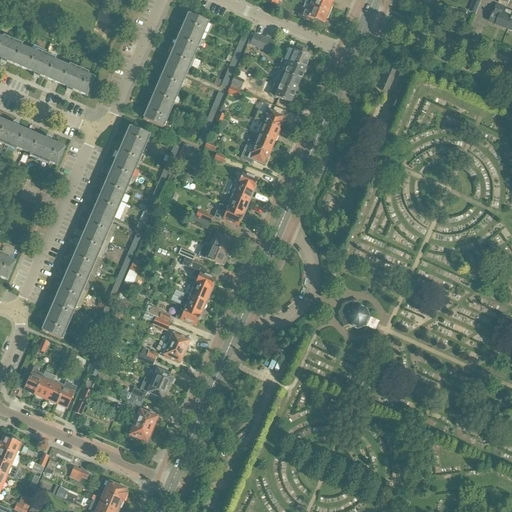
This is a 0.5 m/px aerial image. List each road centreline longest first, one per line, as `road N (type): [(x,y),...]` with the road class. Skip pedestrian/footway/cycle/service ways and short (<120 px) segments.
road 1 (residential): [(16,314),(95,130)]
road 2 (residential): [(171,483),(0,410)]
road 3 (tertiary): [(280,223),(351,54)]
road 4 (tertiary): [(171,483),(240,319)]
road 5 (residential): [(240,319),(282,320),(302,303),(309,259),(280,223)]
road 6 (residential): [(366,16),(511,74)]
road 7 (residential): [(95,130),(113,114),(161,0)]
road 8 (residential): [(351,54),(225,0)]
